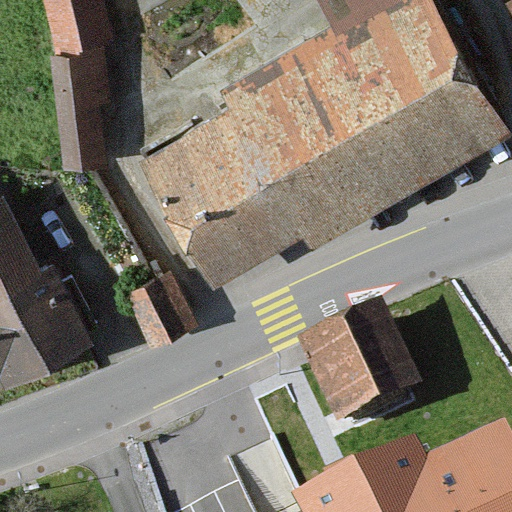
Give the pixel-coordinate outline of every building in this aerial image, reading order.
[(103,0),(43,0),(56,56),(113,44),(103,0)] [(510,124),(438,0),(318,0),(328,16),(219,79),(229,97),(138,149),(211,275),(303,222),(313,238),(510,124)] [(106,52),(50,59),(62,176),(107,171),(100,107),(112,106),(106,52)] [(0,184),(0,369),(4,367),(9,377),(94,333),(53,254),(42,260),(2,183),(0,184)] [(173,273),(127,292),(151,349),(197,330),(173,273)] [(379,325),(303,357),(338,438),(414,405),(379,325)] [(511,511),(511,453),(503,433),(424,469),(415,450),(292,505),(294,511),(511,511)]
